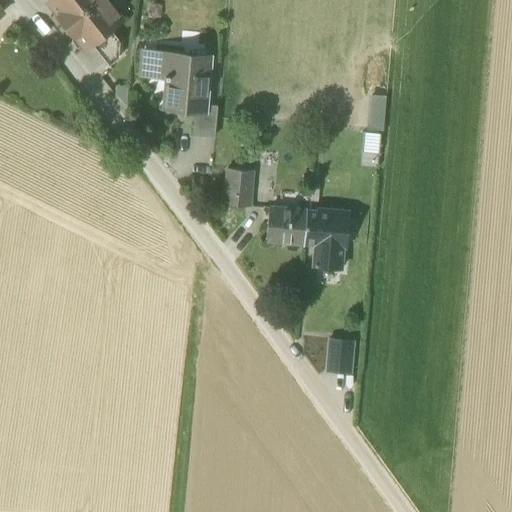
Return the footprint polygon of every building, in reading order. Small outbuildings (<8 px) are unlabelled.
[(58,16),(66,27),(99,0),(51,0),(48,2),(59,15),(58,16)] [(122,20),(106,0),(99,0),(66,27),(74,37),(75,36),(86,49),(91,45),(110,30),(122,20)] [(91,45),(109,66),(119,59),(119,55),(121,53),(121,48),(120,46),(120,42),(110,30),(91,45)] [(152,76),(154,50),(142,49),(140,74),(152,76)] [(194,111),(206,112),(207,105),(211,56),(154,50),(152,76),(170,77),(166,108),(182,110),(194,111)] [(126,107),(128,87),(116,86),(115,96),(126,107)] [(366,130),(383,132),(386,96),(369,95),(366,130)] [(192,135),(215,137),(218,106),(207,105),(206,112),(194,111),(192,135)] [(378,168),(380,134),(363,133),(360,167),(378,168)] [(226,205),(250,207),(253,170),(228,168),(226,205)] [(318,207),(321,171),(309,170),(306,206),(318,207)] [(266,240),(303,244),(306,211),(269,207),(266,240)] [(318,211),(306,211),(303,244),(315,244),(313,266),(341,269),(343,247),(345,247),(348,212),(318,209),(318,211)] [(326,371),(350,373),(353,342),(329,340),(326,371)]
